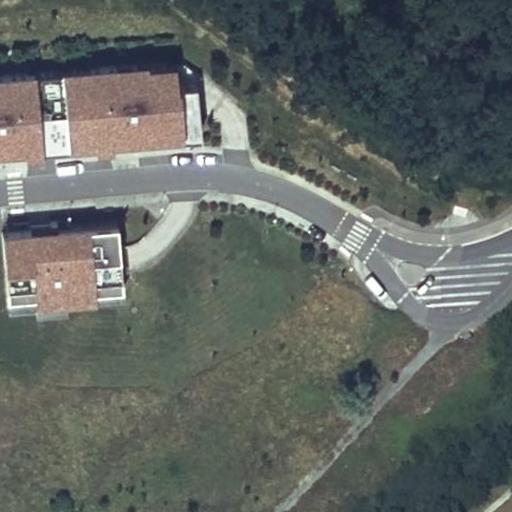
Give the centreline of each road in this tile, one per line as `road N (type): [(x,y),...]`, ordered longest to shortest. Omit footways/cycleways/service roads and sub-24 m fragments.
road 1 (residential): [(374,244),(288,193),(216,175),(0,196)]
road 2 (unknown): [(113,0),(289,146),(314,177),(325,215)]
road 3 (residential): [(374,244),(392,286),(423,316),(448,322),(483,309),(511,284)]
road 4 (residential): [(511,238),(452,254),(374,244)]
